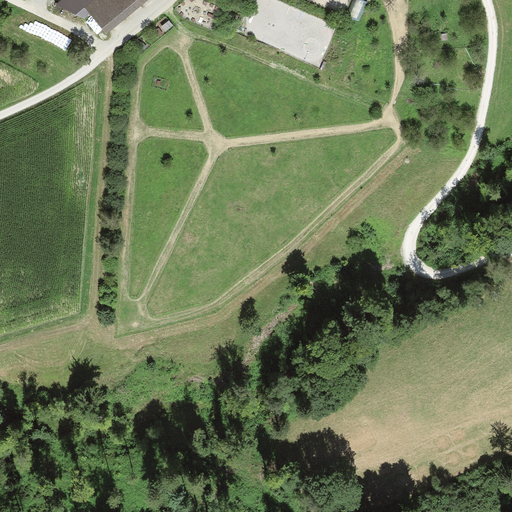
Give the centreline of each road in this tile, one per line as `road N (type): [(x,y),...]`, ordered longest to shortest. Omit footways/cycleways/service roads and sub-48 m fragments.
road 1 (track): [(511,252),(437,271),(415,260),(409,245),(475,141),(492,48),(486,0)]
road 2 (track): [(0,346),(75,328),(92,314),(109,48)]
road 3 (track): [(0,115),(84,71),(109,48)]
